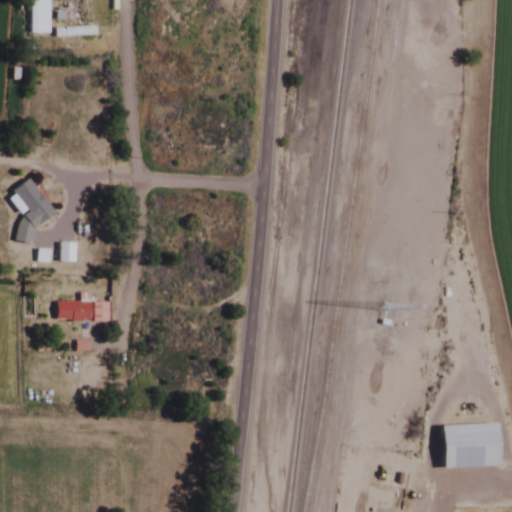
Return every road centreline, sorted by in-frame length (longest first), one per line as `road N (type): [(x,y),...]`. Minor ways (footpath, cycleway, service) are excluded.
road 1 (secondary): [(252,280),(271,0)]
road 2 (secondary): [(226,511),(252,280)]
road 3 (residential): [(132,181),(134,0)]
road 4 (residential): [(261,186),(132,181)]
